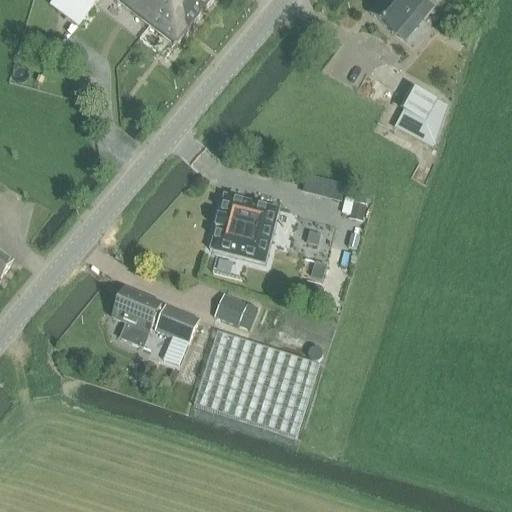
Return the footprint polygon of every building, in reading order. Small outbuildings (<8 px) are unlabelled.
[(79,27),(100,0),(55,0),(51,5),(79,27)] [(213,0),(112,0),(149,29),(175,49),(213,0)] [(379,0),(378,1),(382,4),(372,16),(396,37),(415,14),(424,22),(435,9),(426,2),(426,1),(424,0),(379,0)] [(448,109),(416,91),(396,127),(435,148),(448,109)] [(265,266),(279,212),(226,198),(227,198),(224,197),(224,199),(219,219),(218,221),(224,222),(222,230),(216,228),(216,231),(211,250),(210,252),(212,253),(212,252),(265,266)] [(347,200),(343,216),(352,218),(355,207),(356,202),(347,200)] [(352,218),(364,221),(367,209),(355,207),(352,218)] [(360,238),(352,236),(348,249),(357,252),(360,238)] [(0,280),(1,282),(14,263),(0,254),(0,280)] [(301,307),(316,311),(323,289),(308,285),(301,307)] [(190,348),(200,323),(166,308),(165,312),(160,310),(162,307),(125,291),(113,321),(127,327),(121,341),(143,351),(153,328),(157,330),(156,334),(173,341),(190,348)] [(237,330),(247,307),(225,298),(215,320),(237,330)] [(321,313),(332,316),(335,306),(325,303),(321,313)] [(258,312),(247,307),(237,330),(238,329),(249,334),(258,312)] [(194,407),(297,440),(320,367),(218,334),(194,407)]
